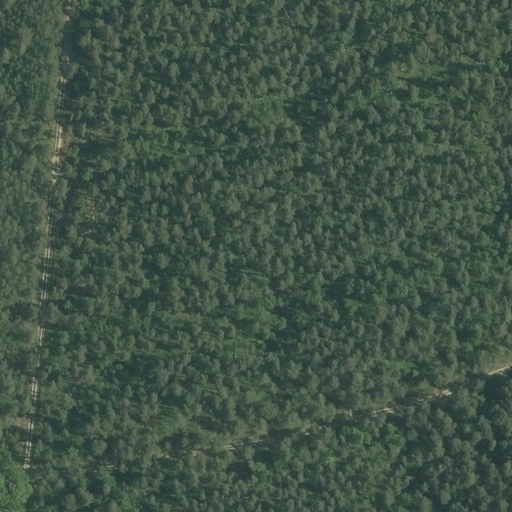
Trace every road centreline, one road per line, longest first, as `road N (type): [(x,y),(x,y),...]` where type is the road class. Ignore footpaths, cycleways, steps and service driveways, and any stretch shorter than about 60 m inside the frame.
road 1 (track): [(511,367),(302,434),(27,481),(24,511)]
road 2 (track): [(0,479),(27,481),(71,0)]
